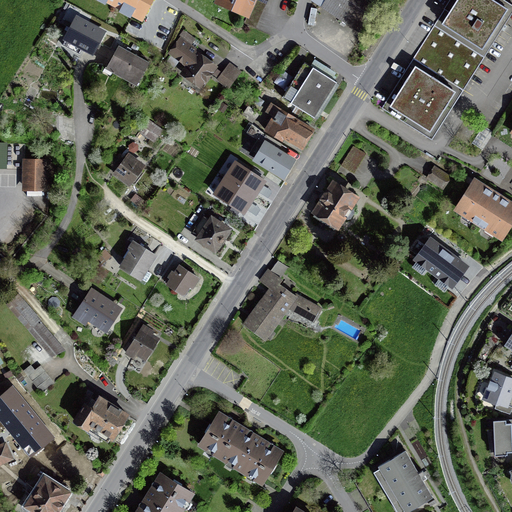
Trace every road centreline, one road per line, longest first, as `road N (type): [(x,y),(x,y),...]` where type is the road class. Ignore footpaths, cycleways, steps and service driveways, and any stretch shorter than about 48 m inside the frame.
road 1 (residential): [(186,369),(354,101)]
road 2 (residential): [(324,468),(362,461),(428,380),(456,306),(485,274)]
road 3 (residential): [(77,88),(71,201),(53,238),(0,281)]
road 4 (residential): [(354,101),(433,149),(474,94),(490,96),(511,63)]
road 5 (residential): [(186,369),(303,442),(324,468)]
road 6 (residential): [(95,511),(186,369)]
road 7 (residential): [(292,31),(251,52),(171,0)]
